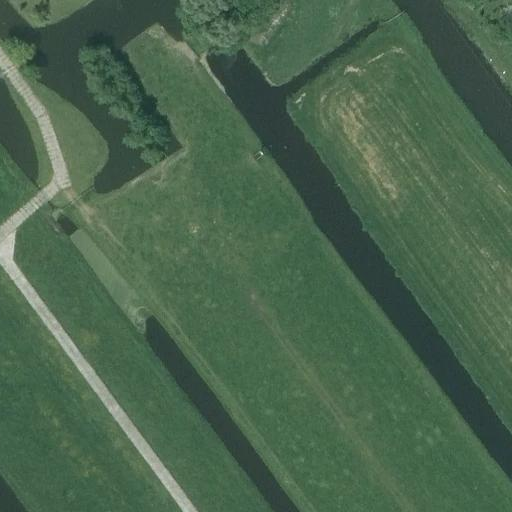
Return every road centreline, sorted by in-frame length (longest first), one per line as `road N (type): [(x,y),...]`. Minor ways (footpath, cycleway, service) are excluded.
road 1 (track): [(4,226),(3,249),(188,511)]
road 2 (track): [(0,56),(36,106),(62,176),(0,230)]
